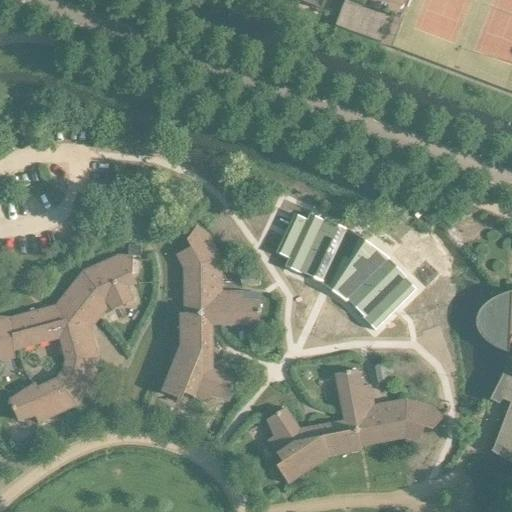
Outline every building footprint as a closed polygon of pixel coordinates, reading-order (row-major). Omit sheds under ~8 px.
[(349,232),(350,231),(326,220),(325,221),(310,214),(308,220),(295,214),(287,230),(291,232),(288,239),(284,237),(276,253),(289,259),(285,267),(301,275),(302,273),(324,284),(324,283),(347,300),(346,301),(363,318),(362,319),(375,333),(417,292),(405,280),(406,279),(388,260),(386,261),(348,234),(349,232)] [(212,324),(218,324),(260,324),(260,302),(242,299),(242,292),(222,292),(221,258),(210,236),(196,226),(187,240),(191,247),(176,255),(183,268),(184,314),(179,314),(179,324),(212,324)] [(141,246),(129,245),(128,255),(140,256),(141,246)] [(93,340),(90,329),(109,306),(112,309),(133,300),(123,278),(131,274),(132,256),(118,256),(82,271),(55,305),(10,318),(8,352),(59,338),(62,349),(93,340)] [(241,267),(242,284),(259,284),(259,267),(241,267)] [(478,333),(479,334),(481,336),(483,338),(484,340),(486,342),(488,343),(490,345),(494,347),(497,348),(503,351),(506,352),(505,363),(504,367),(504,370),(503,373),(501,376),(500,379),(489,400),(490,400),(491,400),(499,404),(502,399),(510,402),(492,450),(491,450),(490,451),(497,456),(501,458),(510,462),(511,463),(511,290),(510,291),(504,293),(497,296),(494,298),(488,301),(485,303),(483,305),(482,307),(481,308),(479,310),(478,312),(477,314),(477,316),(476,318),(476,319),(475,321),(475,323),(476,325),(476,326),(476,328),(477,330),(478,331),(478,333)] [(431,315),(412,320),(414,332),(434,327),(431,315)] [(10,318),(0,317),(0,359),(5,360),(8,352),(10,318)] [(179,324),(180,345),(161,391),(177,398),(180,391),(208,403),(211,396),(228,400),(236,379),(212,369),(212,324),(179,324)] [(62,349),(65,359),(63,370),(56,379),(37,387),(35,383),(9,400),(18,420),(35,416),(38,422),(76,405),(93,385),(98,358),(93,340),(62,349)] [(375,366),(378,383),(395,380),(392,363),(375,366)] [(350,453),(361,451),(360,446),(404,438),(419,442),(424,427),(432,429),(443,418),(432,407),(406,399),(374,405),(370,385),(363,386),(357,370),(335,374),(344,421),(350,453)] [(344,421),(299,429),(285,408),(267,420),(274,436),(268,440),(284,466),(279,469),(288,484),(330,457),(350,453),(344,421)]
